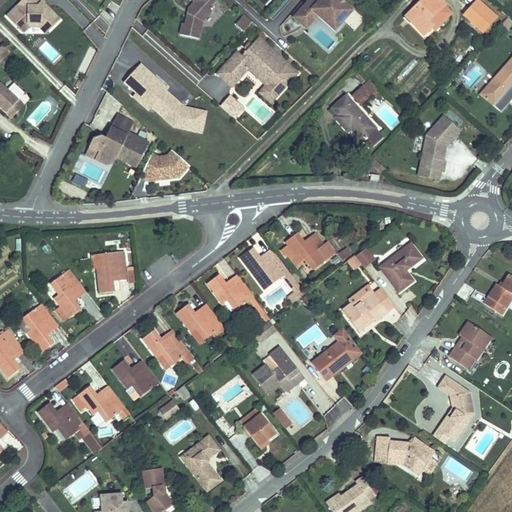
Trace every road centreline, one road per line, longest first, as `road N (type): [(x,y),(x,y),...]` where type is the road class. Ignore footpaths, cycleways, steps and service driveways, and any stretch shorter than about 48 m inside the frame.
road 1 (residential): [(239,511),(378,394),(462,269),(479,221)]
road 2 (residential): [(6,408),(216,249),(230,231),(235,200)]
road 3 (residential): [(235,200),(306,192),(384,196),(479,221)]
road 4 (unknown): [(210,203),(380,29)]
road 5 (residential): [(32,216),(133,0)]
road 6 (residential): [(32,216),(235,200)]
road 7 (unknown): [(85,100),(0,10)]
